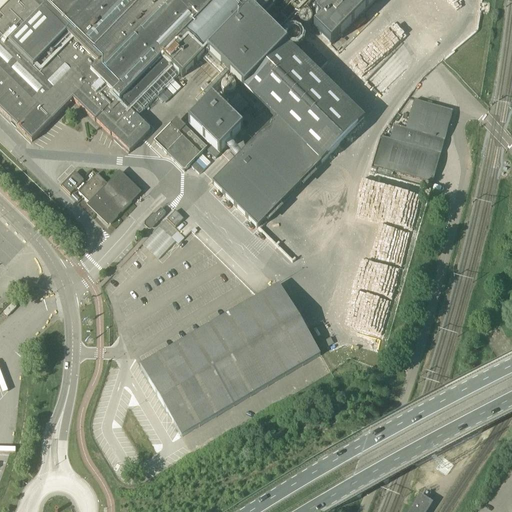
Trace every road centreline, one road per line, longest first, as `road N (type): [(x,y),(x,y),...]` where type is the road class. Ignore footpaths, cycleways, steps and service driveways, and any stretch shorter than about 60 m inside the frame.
road 1 (unclassified): [(361,511),(401,412),(463,188),(462,116),(474,106),(511,148)]
road 2 (primary): [(511,366),(250,511)]
road 3 (unclassified): [(0,204),(49,257),(65,288),(72,363),(61,415)]
road 4 (primary): [(305,511),(511,398)]
